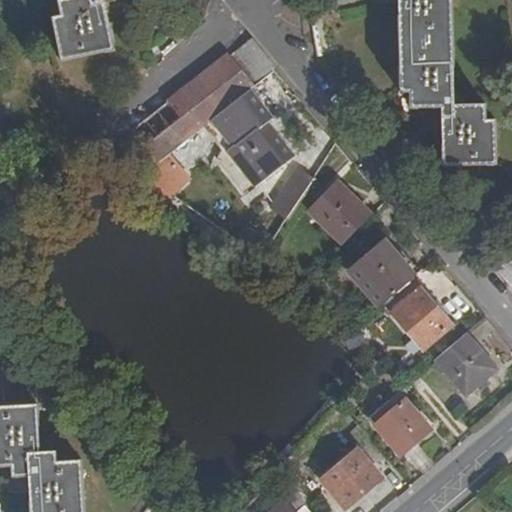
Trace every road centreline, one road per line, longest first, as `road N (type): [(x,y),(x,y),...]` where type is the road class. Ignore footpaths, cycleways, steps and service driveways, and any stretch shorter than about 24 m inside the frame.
road 1 (residential): [(259,10),(292,76),(511,324)]
road 2 (residential): [(127,113),(259,10)]
road 3 (secondary): [(414,511),(511,428)]
